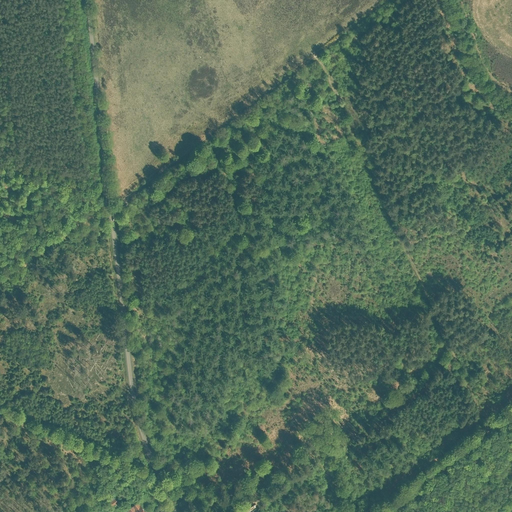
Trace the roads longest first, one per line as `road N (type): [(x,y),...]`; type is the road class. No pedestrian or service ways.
road 1 (tertiary): [(177,511),(135,410),(87,0)]
road 2 (track): [(135,190),(387,0)]
road 3 (track): [(379,511),(511,408)]
